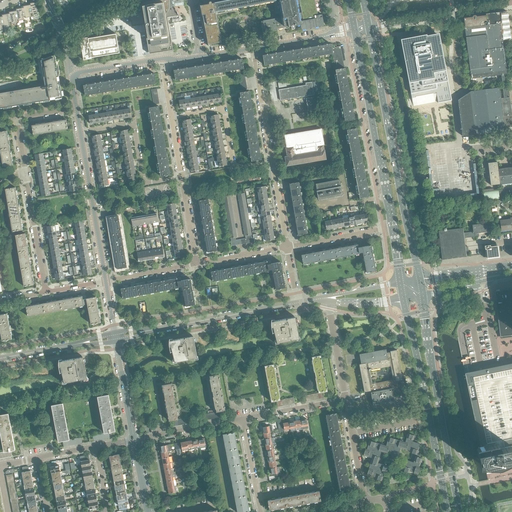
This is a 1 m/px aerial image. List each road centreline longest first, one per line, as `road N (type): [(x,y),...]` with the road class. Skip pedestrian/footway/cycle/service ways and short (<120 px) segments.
road 1 (secondary): [(419,280),(368,27)]
road 2 (secondary): [(458,511),(422,295)]
road 3 (secondary): [(402,299),(447,511)]
road 4 (secondary): [(355,32),(393,226)]
road 5 (tertiary): [(115,337),(297,302)]
road 6 (residential): [(181,176),(143,181),(133,122),(81,131)]
road 7 (residential): [(272,161),(233,164),(224,108),(172,116)]
road 8 (residential): [(368,27),(511,3)]
road 9 (residential): [(45,293),(25,174)]
